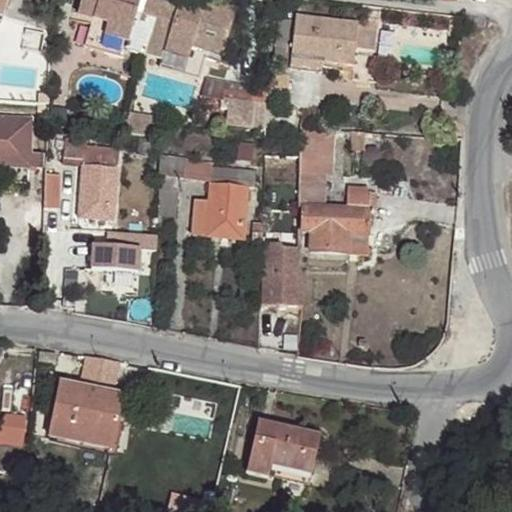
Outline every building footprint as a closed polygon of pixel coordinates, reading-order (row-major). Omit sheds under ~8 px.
[(0,0),(0,16),(7,19),(12,0),(0,0)] [(144,51),(158,0),(80,0),(77,13),(92,18),(85,46),(123,58),(127,46),(144,51)] [(203,6),(181,0),(158,0),(144,51),(160,56),(157,67),(199,79),(206,51),(224,56),(236,12),(204,2),(203,6)] [(360,25),(295,16),(295,20),(290,58),(321,62),(353,67),(355,50),(358,30),(376,33),(379,11),(363,10),(362,17),(360,19),(360,25)] [(275,57),(290,58),(295,20),(279,19),(275,57)] [(374,52),(376,33),(358,30),(355,50),(374,52)] [(321,62),(290,58),(289,67),(320,71),(321,62)] [(283,97),(284,75),(265,75),(264,97),(283,97)] [(262,124),(266,105),(238,98),(233,117),(262,124)] [(31,122),(0,120),(0,169),(39,171),(40,156),(30,155),(31,122)] [(298,128),(298,153),(298,161),(331,163),(332,130),(298,128)] [(83,144),(63,143),(61,159),(83,162),(78,219),(113,223),(117,150),(84,148),(83,144)] [(157,156),(156,176),(183,178),(184,158),(157,156)] [(254,171),(212,169),(209,202),(192,201),(191,234),(242,238),(245,186),(254,187),(254,171)] [(44,182),(43,209),(57,210),(58,183),(44,182)] [(345,210),(301,207),(299,231),(310,232),(308,252),(367,255),(368,210),(374,210),(375,193),(347,192),(345,210)] [(103,250),(89,248),(88,272),(134,276),(135,251),(152,253),(154,237),(105,233),(103,250)] [(279,241),(261,240),(260,303),(298,303),(299,272),(293,263),(294,246),(278,245),(279,241)] [(38,359),(55,364),(58,354),(39,350),(38,359)] [(85,380),(125,383),(127,360),(87,357),(85,380)] [(46,440),(119,397),(57,384),(46,440)] [(78,439),(110,445),(119,397),(46,440),(77,446),(78,439)] [(7,442),(20,443),(22,418),(9,417),(7,442)] [(268,469),(307,477),(316,436),(255,423),(244,474),(266,479),(266,478),(268,469)] [(108,452),(110,445),(78,439),(77,446),(108,452)] [(8,481),(15,481),(19,449),(0,446),(0,473),(9,474),(8,481)] [(305,486),(307,477),(268,469),(266,478),(305,486)]
